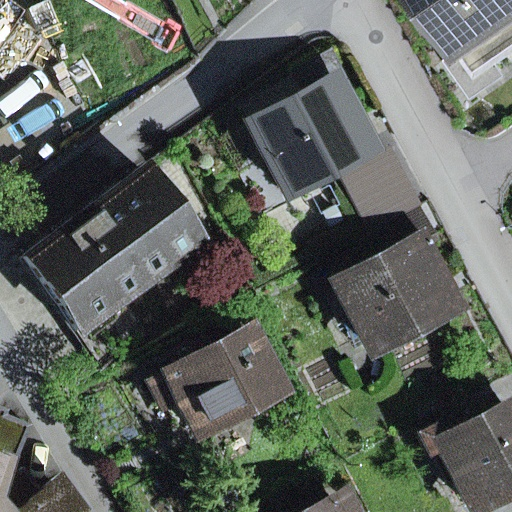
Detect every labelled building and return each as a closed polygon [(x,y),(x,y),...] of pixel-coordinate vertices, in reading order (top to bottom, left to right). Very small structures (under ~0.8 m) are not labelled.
[(511,0),(421,0),(458,53),(461,56),(481,42),(500,65),(511,57),(511,0)] [(474,103),(510,77),(500,65),(481,42),(461,56),(458,53),(446,61),(474,103)] [(333,83),(343,77),(329,50),(285,74),(299,100),(333,83)] [(240,109),(282,186),(350,150),(335,121),(349,114),(333,83),(299,100),(290,105),(280,88),(240,109)] [(350,150),(364,143),(349,114),(335,121),(350,150)] [(364,230),(415,204),(387,149),(336,176),(364,230)] [(72,331),(120,295),(193,241),(139,169),(19,258),(72,331)] [(326,266),(365,343),(434,308),(420,279),(433,272),(417,242),(373,264),(364,247),(326,266)] [(434,308),(448,301),(433,272),(420,279),(434,308)] [(120,295),(72,331),(101,369),(149,334),(120,295)] [(241,334),(146,384),(159,408),(176,399),(192,430),(270,389),(241,334)] [(511,419),(507,409),(494,416),(485,398),(414,435),(425,455),(438,447),(455,479),(468,504),(511,480),(511,419)] [(0,408),(0,464),(10,469),(28,426),(3,415),(5,411),(0,408)] [(442,487),(455,479),(438,447),(425,455),(442,487)] [(0,511),(10,511),(38,491),(21,468),(16,472),(10,469),(0,464),(0,511)] [(38,491),(10,511),(71,511),(72,511),(50,482),(38,491)] [(334,511),(330,502),(309,511),(334,511)]
